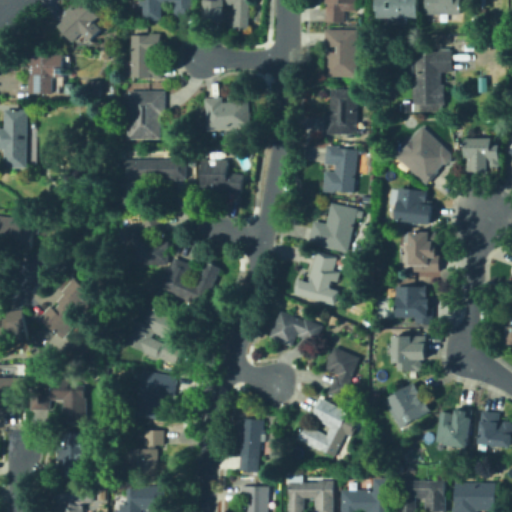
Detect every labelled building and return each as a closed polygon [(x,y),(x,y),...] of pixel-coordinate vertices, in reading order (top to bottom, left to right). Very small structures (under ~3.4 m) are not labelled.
[(82,0),(86,0),(102,16),(75,42),(59,26),(65,21),(63,19),(68,14),(67,13),(73,7),(76,10),(78,8),(76,6),(82,0)] [(194,0),(195,15),(176,17),(175,1),(162,2),(163,20),(145,21),(144,6),(141,6),(140,0),(194,0)] [(249,0),(251,29),(237,29),(237,27),(235,27),(235,4),(233,4),(233,5),(226,5),(226,22),(204,23),(204,0),(249,0)] [(357,0),(357,11),(346,11),(346,21),(326,21),(327,7),(328,7),(329,3),(325,3),(325,0),(357,0)] [(420,0),(420,18),(379,18),(378,11),(377,11),(377,0),(420,0)] [(462,0),(462,14),(428,14),(426,0),(462,0)] [(358,29),(358,77),(327,77),(327,46),(326,46),(325,29),(358,29)] [(162,33),(162,53),(153,53),(153,62),(163,62),(163,79),(151,79),(151,78),(132,78),(131,35),(150,35),(150,33),(162,33)] [(453,50),(454,71),(442,72),(442,84),(446,84),(446,105),(440,105),(440,104),(415,104),(414,75),(404,75),(403,53),(414,52),(453,50)] [(56,55),(56,93),(34,93),(34,91),(32,91),(33,81),(33,74),(31,74),(31,67),(33,67),(33,59),(34,59),(34,55),(56,55)] [(488,77),(488,93),(480,93),(480,77),(488,77)] [(100,95),(87,95),(87,81),(99,81),(100,95)] [(359,89),(359,134),(326,134),(326,112),(331,112),(331,89),(359,89)] [(166,91),(166,115),(162,115),(162,139),(129,139),(129,91),(166,91)] [(223,97),(224,103),(249,101),(252,127),(209,131),(208,128),(205,128),(204,121),(207,121),(205,99),(223,97)] [(413,103),(413,112),(402,113),(402,103),(413,103)] [(29,109),(29,168),(5,168),(5,149),(0,149),(0,128),(6,128),(5,110),(29,109)] [(423,126),(453,154),(453,159),(448,164),(446,164),(428,184),(397,156),(405,146),(407,147),(412,142),(410,141),(423,126)] [(501,165),(499,168),(490,168),(490,171),(465,172),(465,156),(467,156),(467,138),(495,138),(494,145),(501,145),(501,165)] [(359,149),(354,192),(336,191),(336,192),(324,191),(326,171),(336,172),(336,164),(326,163),(328,145),(340,147),(340,148),(359,149)] [(164,154),(164,160),(188,160),(188,178),(185,178),(185,180),(168,180),(168,178),(140,178),(140,204),(137,204),(137,205),(125,205),(125,204),(123,204),(123,160),(150,160),(150,154),(164,154)] [(246,175),(242,194),(228,191),(210,191),(210,190),(202,190),(203,159),(230,159),(230,172),(246,175)] [(433,221),(431,225),(396,221),(399,188),(429,191),(428,200),(434,201),(433,209),(433,221)] [(358,209),(348,252),(310,243),(315,221),(327,223),(332,203),(358,209)] [(163,213),(163,233),(148,233),(148,242),(170,241),(170,265),(147,265),(147,263),(134,263),(134,259),(132,260),(132,251),(133,251),(133,247),(127,247),(127,226),(129,226),(129,224),(143,224),(143,213),(163,213)] [(0,215),(11,217),(7,248),(0,247),(0,215)] [(40,221),(36,252),(7,248),(11,217),(40,221)] [(436,244),(436,246),(438,246),(438,249),(439,254),(442,254),(442,272),(415,272),(415,265),(411,265),(410,253),(408,250),(408,245),(410,243),(410,232),(438,232),(438,244),(436,244)] [(345,261),(343,266),(336,264),(335,270),(341,272),(338,282),(333,280),(331,288),(340,290),(336,305),(297,294),(301,279),(308,281),(317,251),(338,257),(337,259),(345,261)] [(190,280),(197,283),(207,261),(224,268),(214,292),(211,291),(204,307),(164,290),(171,274),(170,273),(176,257),(196,266),(190,280)] [(99,298),(65,340),(40,319),(51,306),(55,310),(61,303),(58,302),(65,293),(63,292),(74,277),(99,298)] [(431,299),(431,324),(415,324),(415,317),(397,317),(397,287),(428,285),(428,296),(426,296),(426,299),(431,299)] [(24,309),(29,341),(0,345),(0,319),(8,317),(7,312),(24,309)] [(156,332),(153,339),(167,344),(161,359),(130,345),(137,329),(135,328),(138,321),(144,323),(150,309),(162,313),(162,312),(185,322),(177,342),(156,332)] [(282,310),(305,320),(306,318),(324,326),(317,343),(299,335),(300,333),(298,332),(292,347),(283,342),(282,344),(277,341),(277,340),(270,337),(282,310)] [(426,335),(427,343),(428,343),(428,360),(424,360),(424,362),(424,368),(421,370),(401,371),(401,363),(394,363),(393,336),(426,335)] [(170,340),(177,343),(188,349),(180,367),(162,359),(170,340)] [(335,347),(361,358),(351,382),(353,382),(345,400),(329,393),(337,374),(325,369),(329,359),(328,359),(331,352),(332,353),(335,347)] [(179,377),(175,397),(170,396),(168,405),(166,404),(163,419),(136,414),(145,370),(179,377)] [(0,377),(19,377),(20,413),(0,413),(0,377)] [(87,386),(87,422),(64,423),(64,400),(52,400),(52,410),(31,410),(31,390),(45,390),(45,387),(62,387),(61,378),(70,378),(70,386),(87,386)] [(433,410),(418,419),(408,424),(403,417),(401,418),(397,412),(393,414),(389,406),(394,403),(390,398),(415,382),(433,410)] [(356,417),(336,457),(316,448),(309,443),(299,438),(306,424),(329,435),(329,434),(328,433),(332,426),(312,416),(321,397),(346,410),(345,411),(356,417)] [(458,407),(474,409),(468,449),(445,445),(445,444),(437,443),(441,412),(443,412),(443,411),(452,413),(452,414),(452,424),(454,424),(456,409),(458,409),(458,407)] [(500,422),(503,423),(505,421),(511,421),(511,447),(480,444),(483,411),(501,413),(500,422)] [(265,420),(265,429),(267,429),(266,434),(263,434),(260,472),(242,471),(243,443),(241,443),(243,425),(245,425),(245,418),(265,420)] [(165,430),(165,445),(155,445),(155,448),(159,448),(160,475),(126,476),(126,449),(146,448),(145,430),(165,430)] [(89,432),(89,459),(79,459),(79,478),(60,478),(60,462),(62,462),(62,459),(59,459),(59,441),(61,441),(61,432),(89,432)] [(390,478),(390,511),(343,511),(343,490),(375,490),(375,478),(390,478)] [(336,480),(336,511),(316,511),(316,499),(316,498),(306,498),(306,511),(290,511),(290,482),(327,482),(327,480),(336,480)] [(401,511),(402,480),(439,481),(439,480),(447,480),(446,496),(446,511),(426,511),(427,497),(419,497),(419,496),(417,496),(416,511),(401,511)] [(497,483),(497,510),(479,510),(479,511),(453,511),(454,508),(456,508),(456,483),(497,483)] [(96,486),(96,503),(85,503),(85,511),(60,511),(60,503),(53,503),(52,486),(96,486)] [(165,486),(165,509),(143,509),(142,511),(120,511),(120,504),(127,504),(127,488),(140,488),(140,486),(165,486)] [(266,486),(266,511),(246,511),(246,505),(248,504),(248,502),(242,502),(242,486),(266,486)]
